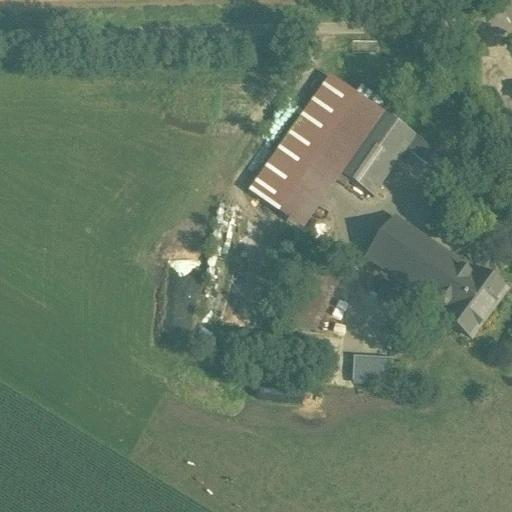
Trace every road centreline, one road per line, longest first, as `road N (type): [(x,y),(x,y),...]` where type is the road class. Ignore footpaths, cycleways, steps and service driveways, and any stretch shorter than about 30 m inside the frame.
road 1 (unclassified): [(0,38),(511,27)]
road 2 (unknown): [(511,114),(402,203)]
